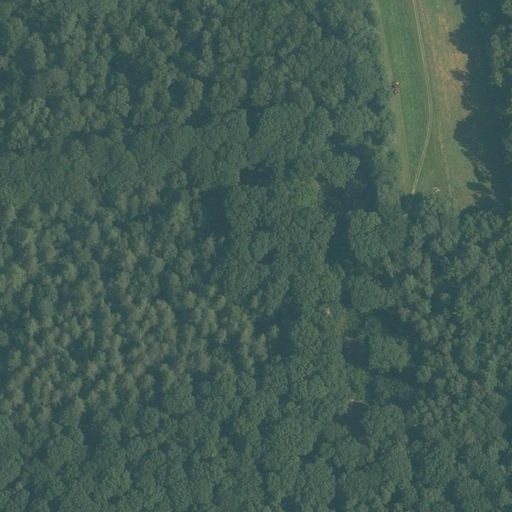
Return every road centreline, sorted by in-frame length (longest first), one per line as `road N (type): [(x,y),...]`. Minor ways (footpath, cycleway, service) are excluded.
road 1 (track): [(0,197),(179,170),(221,203),(259,248),(296,356),(294,445),(277,494)]
road 2 (track): [(191,511),(335,484),(432,477),(511,441)]
road 3 (track): [(0,432),(298,384)]
road 4 (track): [(296,356),(372,248),(511,225)]
